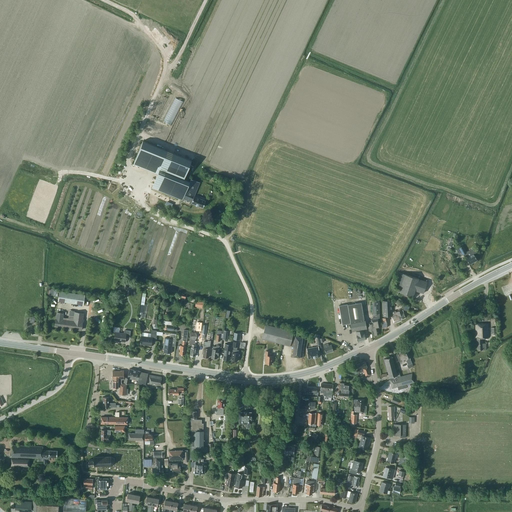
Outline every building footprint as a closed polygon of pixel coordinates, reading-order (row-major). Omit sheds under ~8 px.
[(163,96),(153,116),(158,118),(168,99),(163,96)] [(171,125),(182,101),(174,97),(162,120),(171,125)] [(203,207),(205,201),(194,196),(200,182),(191,178),(189,181),(184,179),(191,160),(143,141),(133,164),(134,164),(135,160),(159,169),(152,188),(182,200),(183,198),(192,201),(191,203),(203,207)] [(122,167),(124,161),(118,158),(116,164),(122,167)] [(474,247),(466,252),(463,246),(459,248),(463,255),(464,256),(469,264),(477,260),(474,254),(477,252),(474,247)] [(398,292),(413,296),(415,290),(423,293),(427,282),(419,279),(398,272),(394,286),(400,288),(398,292)] [(58,301),(83,305),(84,295),(59,291),(58,301)] [(373,302),(372,302),(373,320),(371,320),(371,322),(368,323),(370,331),(372,331),(373,335),(378,334),(377,328),(380,328),(378,319),(379,318),(379,308),(379,299),(373,299),(373,302)] [(383,322),(389,320),(387,316),(391,316),(394,323),(400,321),(400,320),(405,317),(403,312),(402,309),(396,312),(395,311),(392,312),(391,300),(382,301),(383,314),(384,318),(382,318),(383,322)] [(347,304),(339,305),(342,324),(350,323),(352,331),(366,328),(365,320),(364,320),(361,302),(347,304)] [(55,326),(81,330),(82,323),(83,313),(75,312),(74,319),(63,317),(63,313),(57,312),(56,319),(55,326)] [(489,337),(488,323),(475,323),(475,337),(476,337),(477,350),(485,349),(485,343),(482,343),(482,338),(489,337)] [(290,346),(293,347),(295,336),(292,335),(293,331),(265,324),(262,339),(290,346)] [(126,337),(129,338),(130,331),(124,330),(124,333),(115,332),(114,340),(118,341),(125,342),(126,337)] [(141,336),(140,345),(151,347),(152,341),(155,342),(156,334),(156,331),(151,330),(151,333),(150,337),(141,336)] [(357,335),(356,335),(358,341),(365,339),(364,333),(363,333),(363,330),(356,332),(357,335)] [(163,348),(164,348),(163,352),(171,353),(172,339),(175,339),(176,334),(170,333),(170,338),(164,338),(163,348)] [(305,335),(296,334),(295,336),(293,347),(293,349),(292,356),(302,357),(305,337),(305,335)] [(328,344),(323,345),(326,353),(333,351),(331,345),(329,345),(328,344)] [(219,349),(219,346),(216,345),(216,346),(213,346),(211,358),(213,358),(214,359),(215,359),(216,359),(217,359),(217,355),(218,356),(219,349)] [(320,356),(318,346),(306,349),(308,358),(320,356)] [(412,363),(410,359),(410,358),(405,349),(404,348),(402,349),(402,350),(397,352),(396,354),(400,362),(404,360),(404,361),(405,361),(406,361),(408,365),(407,365),(408,368),(413,366),(412,363)] [(269,355),(269,353),(270,353),(270,351),(266,351),(265,358),(265,363),(272,364),(272,359),(273,359),(273,356),(269,355)] [(392,356),(389,357),(389,356),(386,357),(387,358),(384,358),(390,379),(398,377),(400,377),(399,373),(397,374),(392,356)] [(356,365),(358,373),(364,371),(365,376),(366,379),(370,379),(369,375),(370,374),(365,361),(356,365)] [(125,377),(124,383),(125,383),(127,383),(129,383),(130,378),(137,380),(139,371),(129,369),(127,378),(125,377)] [(121,379),(124,379),(124,370),(121,370),(121,371),(112,371),(113,379),(113,388),(118,388),(118,387),(119,387),(119,394),(125,395),(126,384),(127,384),(127,383),(125,383),(125,384),(122,384),(122,383),(121,383),(121,379)] [(148,373),(139,371),(137,380),(138,380),(137,384),(145,385),(148,373)] [(390,379),(392,388),(397,387),(398,389),(407,387),(406,384),(414,382),(412,373),(400,377),(398,377),(390,379)] [(149,375),(150,383),(162,385),(161,377),(149,375)] [(340,382),(339,389),(341,389),(341,393),(339,392),(338,397),(348,398),(349,390),(348,390),(348,384),(344,384),(344,383),(340,382)] [(332,384),(321,383),(320,391),(323,391),(323,393),(332,393),(332,384)] [(103,397),(103,407),(115,407),(115,403),(109,403),(109,397),(103,397)] [(225,399),(218,399),(218,407),(216,407),(216,415),(223,415),(223,408),(224,408),(225,399)] [(308,402),(308,399),(303,399),(302,408),(309,409),(315,409),(315,402),(308,402)] [(364,400),(354,399),(354,403),(355,403),(354,411),(358,412),(366,412),(366,406),(365,406),(363,406),(364,400)] [(246,428),(250,428),(250,424),(251,424),(251,412),(246,412),(246,411),(244,411),(244,412),(239,412),(239,424),(246,424),(246,428)] [(201,420),(191,420),(191,431),(191,451),(207,452),(207,447),(203,447),(203,431),(203,425),(201,425),(201,420)] [(394,424),(393,430),(393,435),(400,435),(400,437),(405,437),(406,425),(400,424),(394,424)] [(135,433),(129,433),(128,440),(143,440),(143,441),(143,429),(135,429),(135,433)] [(101,440),(110,440),(110,430),(101,430),(101,440)] [(154,440),(152,440),(152,434),(149,434),(149,433),(149,432),(145,431),(145,432),(145,440),(150,440),(150,444),(154,444),(154,440)] [(359,447),(366,449),(368,442),(369,442),(370,438),(362,436),(359,447)] [(49,459),(49,457),(57,457),(57,451),(49,450),(43,450),(43,447),(12,445),(11,466),(29,467),(29,459),(18,458),(18,457),(39,458),(39,460),(44,461),(43,463),(46,463),(46,459),(49,459)] [(391,452),(389,452),(387,461),(394,463),(395,457),(397,458),(398,454),(399,454),(400,451),(392,449),(391,452)] [(169,451),(169,460),(183,460),(182,457),(183,457),(182,450),(169,451)] [(195,467),(194,473),(204,474),(204,468),(206,468),(206,462),(200,461),(201,455),(198,455),(197,462),(195,461),(195,467)] [(94,464),(94,466),(111,465),(114,463),(115,463),(114,462),(115,459),(114,458),(111,456),(110,456),(93,457),(93,459),(89,459),(89,464),(94,464)] [(152,468),(152,474),(163,474),(163,458),(143,458),(144,466),(156,466),(156,468),(152,468)] [(363,463),(354,460),(351,469),(350,468),(349,472),(356,474),(357,470),(360,471),(363,463)] [(176,472),(180,472),(180,466),(179,466),(179,462),(169,463),(170,473),(176,473),(176,472)] [(317,479),(319,464),(313,463),(311,478),(317,479)] [(383,476),(392,478),(395,469),(385,467),(383,476)] [(232,486),(234,473),(228,472),(225,485),(232,486)] [(352,480),(353,480),(352,485),(358,486),(359,482),(358,482),(359,477),(354,476),(354,477),(353,477),(353,476),(349,475),(348,480),(352,481),(352,480)] [(84,478),(83,484),(83,488),(92,488),(93,479),(84,478)] [(98,489),(108,489),(108,478),(98,478),(98,489)] [(278,479),(277,491),(285,492),(286,479),(278,479)] [(306,484),(306,488),(307,488),(306,494),(311,494),(312,491),(313,491),(313,485),(314,482),(311,481),(310,484),(306,484)] [(381,482),(379,491),(386,493),(388,487),(389,488),(390,484),(381,482)] [(256,496),(262,497),(263,490),(264,490),(265,487),(257,486),(256,496)] [(349,497),(348,501),(355,502),(357,493),(350,492),(350,491),(347,491),(346,496),(349,497)] [(33,499),(32,510),(34,511),(67,511),(86,511),(86,499),(63,497),(63,501),(33,499)] [(159,499),(153,497),(149,511),(152,511),(154,505),(157,506),(159,499)] [(97,509),(107,509),(107,504),(108,504),(107,500),(97,500),(97,499),(94,499),(95,503),(97,503),(97,509)] [(164,511),(165,508),(169,508),(170,509),(171,501),(165,500),(164,507),(163,507),(162,511),(163,511),(164,511)] [(15,509),(31,510),(32,502),(16,501),(15,509)] [(171,501),(170,509),(169,508),(168,511),(170,511),(171,509),(176,510),(178,502),(171,501)] [(184,511),(185,511),(188,511),(189,511),(191,505),(184,503),(183,511),(182,511),(184,511)]
